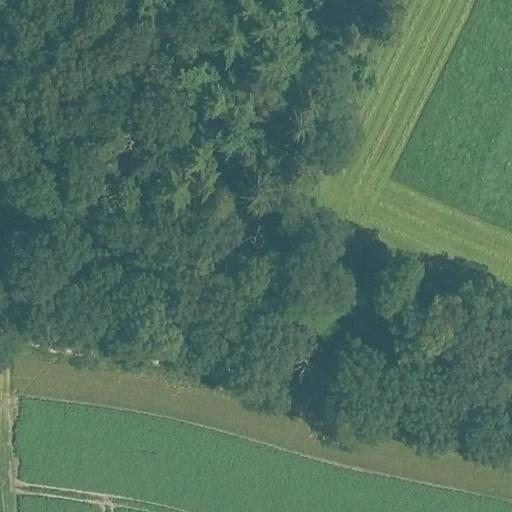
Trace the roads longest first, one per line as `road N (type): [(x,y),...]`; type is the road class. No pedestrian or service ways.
road 1 (track): [(511,352),(269,266),(0,154)]
road 2 (track): [(511,441),(415,424),(209,364),(37,342),(13,328)]
road 3 (track): [(6,511),(3,352),(13,328)]
